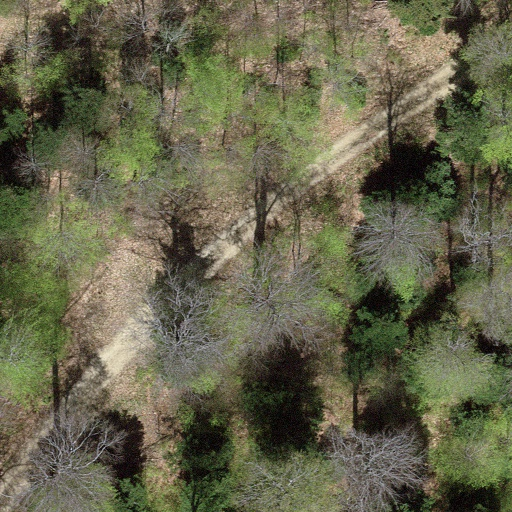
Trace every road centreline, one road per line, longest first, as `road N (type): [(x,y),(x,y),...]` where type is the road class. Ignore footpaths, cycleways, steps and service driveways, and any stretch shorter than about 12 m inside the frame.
road 1 (track): [(0,504),(66,414),(184,284),(285,193),(511,18)]
road 2 (track): [(0,50),(168,0)]
